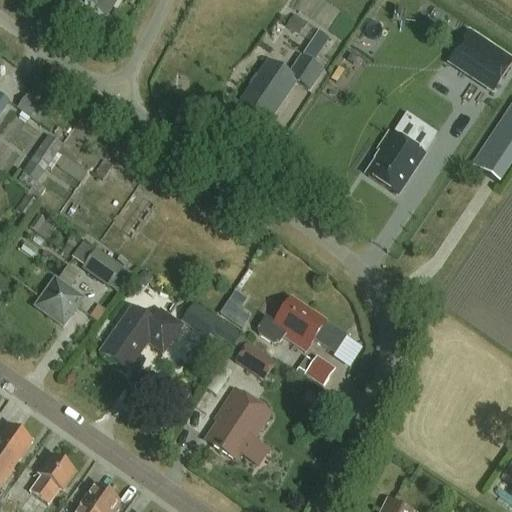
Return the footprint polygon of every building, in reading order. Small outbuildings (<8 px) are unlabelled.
[(90,0),(86,7),(106,21),(118,2),(116,1),(116,0),(90,0)] [(307,25),(295,16),(287,28),(299,36),(307,25)] [(330,40),(320,33),(304,55),(314,62),(330,40)] [(447,66),(492,96),(511,66),(511,63),(469,34),(447,66)] [(268,66),(243,104),(249,107),(245,113),(260,123),(269,110),(275,114),(295,85),(310,95),(324,73),(301,58),(287,79),(268,66)] [(41,126),(55,105),(25,86),(19,96),(26,101),(19,111),(41,126)] [(0,97),(0,118),(10,104),(0,97)] [(466,101),(434,143),(457,159),(480,128),(474,124),(482,113),(466,101)] [(511,165),(511,106),(471,167),(499,185),(511,165)] [(397,196),(422,159),(390,137),(379,153),(383,155),(368,178),(368,179),(396,198),(397,196)] [(50,169),(65,149),(49,138),(23,175),(37,185),(48,168),(50,169)] [(92,168),(65,149),(50,169),(54,172),(57,167),(81,184),(92,168)] [(148,250),(180,207),(159,191),(126,233),(148,250)] [(128,273),(90,246),(88,249),(87,248),(77,261),(89,270),(87,273),(114,292),(128,273)] [(66,329),(86,301),(58,281),(38,309),(66,329)] [(315,342),(336,356),(347,339),(325,325),(326,324),(291,301),(275,325),(267,320),(257,335),(278,349),(284,339),(307,354),(315,342)] [(136,309),(104,355),(131,373),(152,343),(168,354),(186,328),(206,342),(211,335),(233,350),(241,338),(195,306),(183,324),(171,315),(162,327),(136,309)] [(249,348),(238,365),(267,384),(278,367),(249,348)] [(320,360),(308,378),(327,390),(339,372),(320,360)] [(252,451),(275,415),(239,391),(218,423),(222,425),(213,439),(220,443),(217,449),(239,464),(249,449),(252,451)] [(0,489),(3,492),(36,444),(11,427),(0,443),(0,489)] [(66,494),(79,475),(56,458),(42,477),(45,479),(34,494),(51,506),(62,492),(66,494)] [(117,511),(123,505),(99,488),(85,508),(88,510),(86,511),(117,511)] [(407,511),(388,503),(383,511),(407,511)]
